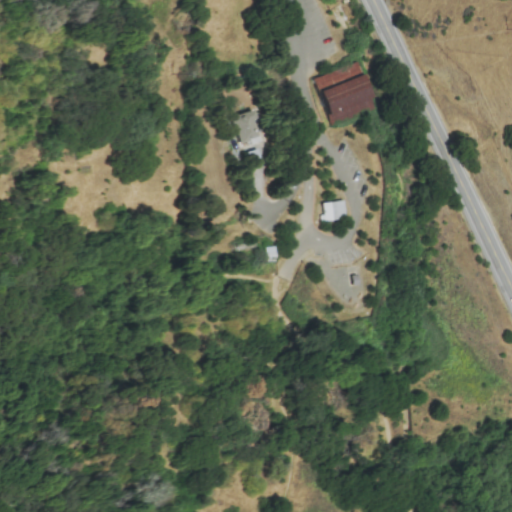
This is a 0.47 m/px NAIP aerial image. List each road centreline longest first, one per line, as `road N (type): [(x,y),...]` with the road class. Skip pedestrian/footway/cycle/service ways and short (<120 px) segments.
road 1 (secondary): [(374,0),(511,282)]
road 2 (track): [(418,511),(374,385),(345,352),(300,334),(281,280)]
